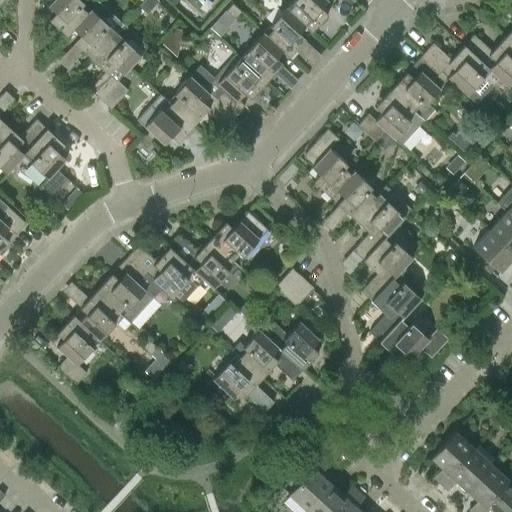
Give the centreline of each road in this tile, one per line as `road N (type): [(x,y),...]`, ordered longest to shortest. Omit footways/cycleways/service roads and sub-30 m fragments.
road 1 (residential): [(355,373),(326,244),(247,168)]
road 2 (residential): [(131,201),(107,145),(26,71),(24,0)]
road 3 (residential): [(247,168),(388,16)]
road 4 (residential): [(0,323),(102,215),(131,201)]
road 5 (residential): [(131,201),(247,168)]
